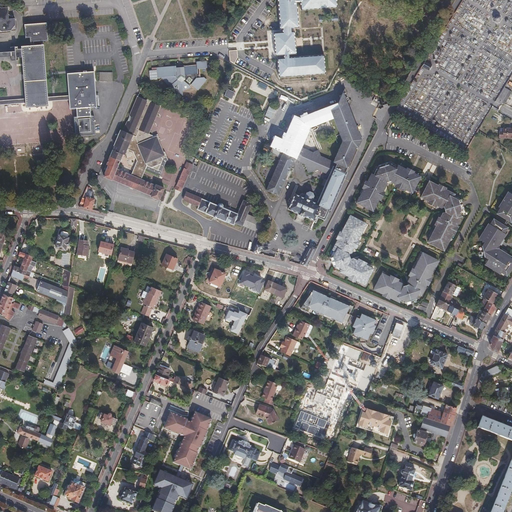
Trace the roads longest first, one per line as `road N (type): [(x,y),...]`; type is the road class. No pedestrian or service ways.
road 1 (unknown): [(293,229),(252,181),(247,159),(283,105),(349,81),(364,124),(362,151),(328,220),(305,234)]
road 2 (residential): [(91,511),(201,246)]
road 3 (residential): [(215,457),(262,342),(309,273)]
road 4 (residential): [(67,211),(145,54)]
road 5 (primary): [(431,511),(483,349)]
road 6 (residential): [(460,0),(376,138)]
road 7 (residential): [(309,273),(376,138)]
road 8 (residential): [(201,246),(67,211)]
road 9 (residential): [(423,322),(309,273)]
